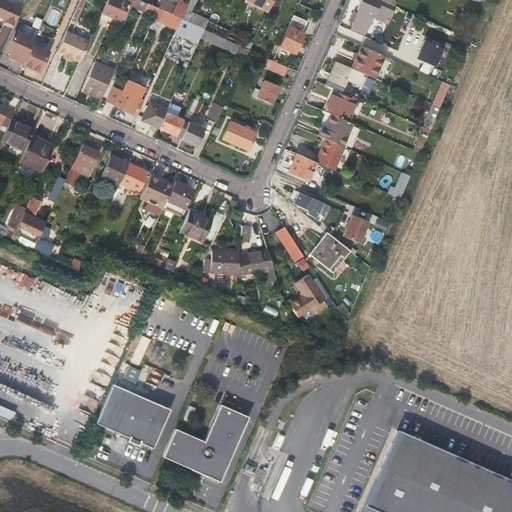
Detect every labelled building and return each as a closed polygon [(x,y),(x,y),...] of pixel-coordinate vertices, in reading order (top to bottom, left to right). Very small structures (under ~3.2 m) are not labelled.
[(4,21),(14,26),(22,8),(2,0),(0,0),(0,17),(5,20),(4,21)] [(120,0),(107,0),(102,13),(115,19),(121,21),(126,10),(123,9),(124,6),(122,5),(123,1),(120,0)] [(147,4),(139,0),(135,0),(134,3),(145,9),(147,4)] [(197,0),(190,0),(188,6),(182,20),(204,30),(208,21),(189,12),(191,8),(193,9),(197,0)] [(273,0),(246,0),(269,11),(273,0)] [(389,23),(397,7),(381,0),(360,0),(357,9),(358,9),(357,11),(353,10),(349,19),(353,21),(352,24),(365,30),(368,32),(375,17),(389,23)] [(145,9),(134,3),(132,7),(144,12),(145,9)] [(162,3),(159,9),(182,20),(188,6),(179,3),(176,9),(162,3)] [(182,20),(159,9),(155,17),(178,27),(182,20)] [(294,17),(289,28),(296,31),(297,29),(303,32),(307,23),(294,17)] [(189,35),(192,28),(183,24),(180,30),(189,35)] [(365,30),(352,24),(351,27),(364,33),(365,30)] [(289,28),(280,48),(295,54),(304,35),(296,31),(289,28)] [(228,41),(204,30),(200,38),(224,49),(228,41)] [(66,31),(57,52),(64,55),(63,58),(71,62),(72,59),(79,62),(89,42),(66,31)] [(34,41),(15,32),(6,52),(11,54),(9,57),(18,61),(20,58),(25,61),(32,45),(34,41)] [(436,66),(443,46),(423,38),(416,59),(436,66)] [(243,48),(250,51),(254,44),(244,40),(241,47),(243,48)] [(241,47),(228,41),(224,49),(240,56),(243,48),(241,47)] [(25,61),(23,65),(39,72),(48,53),(32,45),(25,61)] [(375,80),(385,57),(362,46),(352,69),(367,76),(375,80)] [(285,76),(289,69),(273,61),(269,60),(266,68),(285,76)] [(362,87),(367,76),(352,69),(336,62),(326,85),(341,92),(346,80),(362,87)] [(95,63),(91,72),(110,80),(113,72),(95,63)] [(110,80),(91,72),(83,92),(102,100),(110,80)] [(273,104),(281,87),(265,80),(258,97),(273,104)] [(441,105),(449,84),(442,81),(434,103),(441,105)] [(118,99),(114,106),(133,115),(139,101),(138,100),(141,95),(131,91),(129,96),(121,93),(118,99)] [(331,114),(347,121),(355,101),(334,91),(324,111),(331,114)] [(107,107),(113,110),(114,106),(118,99),(112,96),(107,107)] [(194,114),(199,102),(192,99),(187,111),(194,114)] [(133,115),(137,117),(144,103),(139,101),(133,115)] [(143,121),(159,128),(168,109),(151,102),(143,121)] [(208,120),(217,124),(224,108),(215,104),(208,120)] [(0,120),(8,124),(11,120),(14,111),(0,105),(0,120)] [(168,109),(159,128),(170,133),(176,136),(177,132),(183,121),(176,118),(180,109),(170,105),(168,109)] [(342,146),(352,124),(347,121),(331,114),(325,129),(322,128),(318,136),(326,139),(328,140),(342,146)] [(8,124),(1,140),(23,150),(29,137),(33,129),(11,120),(8,124)] [(177,132),(184,135),(189,124),(183,121),(177,132)] [(184,135),(182,140),(196,147),(205,129),(190,122),(189,124),(184,135)] [(250,151),(257,135),(232,124),(225,140),(250,151)] [(424,145),(430,132),(421,127),(415,141),(424,145)] [(23,150),(18,161),(41,172),(52,147),(29,137),(23,150)] [(339,164),(346,148),(342,146),(328,140),(324,148),(322,147),(318,156),(320,158),(318,163),(326,166),(334,170),(337,164),(339,164)] [(99,151),(82,143),(71,167),(67,177),(75,181),(80,171),(88,175),(99,151)] [(315,162),(312,160),(297,153),(289,171),(308,180),(316,162),(315,162)] [(102,176),(119,184),(119,182),(128,163),(111,156),(102,176)] [(128,163),(119,182),(138,191),(146,172),(128,163)] [(140,198),(163,208),(163,207),(174,184),(151,174),(140,198)] [(48,199),(55,202),(66,179),(59,176),(48,199)] [(192,189),(175,181),(174,184),(163,207),(180,215),(192,189)] [(300,190),(297,196),(293,194),(289,200),(299,206),(306,210),(305,212),(314,217),(322,203),(300,190)] [(11,239),(19,243),(22,236),(35,242),(39,235),(40,235),(46,223),(32,216),(39,201),(30,197),(11,239)] [(212,221),(214,217),(191,207),(189,211),(212,221)] [(180,230),(203,240),(204,238),(212,221),(189,211),(180,230)] [(212,221),(204,238),(211,241),(223,214),(217,211),(214,217),(212,221)] [(359,244),(368,223),(352,216),(343,237),(359,244)] [(40,235),(36,244),(42,246),(52,223),(47,221),(46,223),(40,235)] [(250,227),(241,226),(240,243),(248,243),(250,227)] [(295,262),(303,256),(284,226),(276,232),(295,262)] [(330,271),(347,249),(325,232),(308,253),(330,271)] [(205,270),(237,273),(239,259),(239,254),(212,251),(211,260),(211,263),(205,263),(205,270)] [(237,273),(237,276),(272,270),(267,253),(239,259),(237,273)] [(56,261),(63,264),(66,257),(59,254),(56,261)] [(343,261),(334,270),(338,275),(347,266),(343,261)] [(163,268),(173,273),(175,267),(165,263),(163,268)] [(325,300),(308,275),(294,284),(303,297),(289,305),(297,318),(325,300)] [(136,381),(141,370),(129,365),(124,377),(136,381)] [(111,383),(93,422),(118,433),(116,437),(135,445),(137,442),(150,448),(168,409),(111,383)] [(0,404),(0,413),(12,419),(15,411),(0,404)] [(202,441),(173,428),(160,456),(217,482),(246,417),(218,404),(202,441)] [(511,511),(511,482),(390,430),(354,511),(511,511)]
